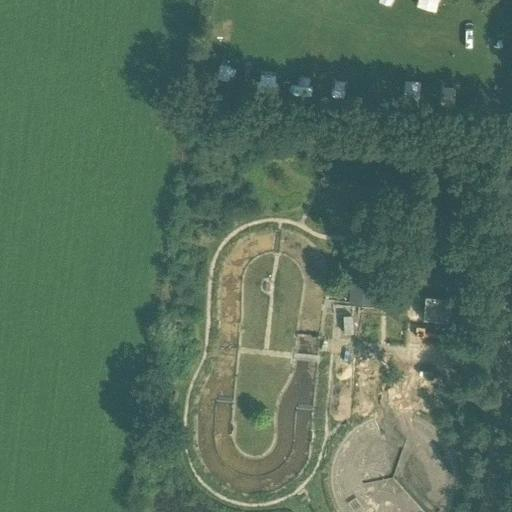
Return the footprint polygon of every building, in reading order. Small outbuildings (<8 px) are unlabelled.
[(309,0),(301,41),(322,46),(331,0),(309,0)] [(370,137),(369,152),(402,155),(404,141),(370,137)] [(353,261),(349,303),(374,305),(378,264),(353,261)] [(429,295),(426,320),(453,322),(455,298),(429,295)] [(424,370),(424,378),(432,379),(433,371),(424,370)]
